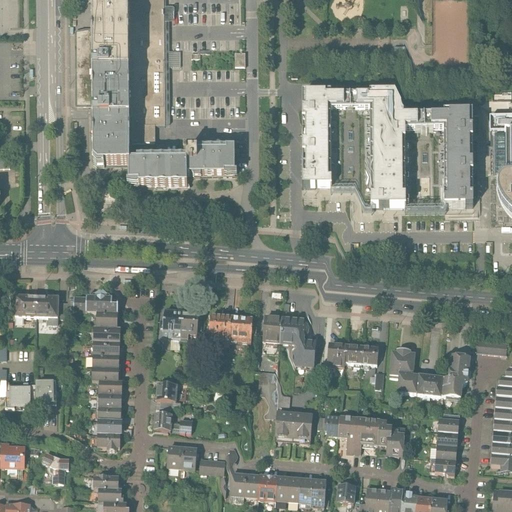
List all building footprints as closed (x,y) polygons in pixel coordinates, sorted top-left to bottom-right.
[(139,21),(139,4),(139,3),(139,2),(138,0),(110,0),(111,4),(111,12),(111,21),(130,21),(139,21)] [(165,33),(166,149),(169,149),(171,149),(171,90),(182,90),(182,74),(171,74),(170,44),(175,44),(175,29),(168,30),(168,20),(168,11),(139,2),(139,3),(139,4),(165,12),(165,19),(165,26),(165,33)] [(165,12),(139,4),(139,21),(130,21),(131,99),(131,140),(131,166),(157,165),(156,149),(166,149),(165,33),(165,26),(165,19),(165,12)] [(79,99),(95,99),(131,99),(130,21),(111,21),(95,21),(95,28),(95,54),(79,54),(79,99)] [(246,76),(236,76),(236,90),(246,90),(246,76)] [(95,99),(79,99),(79,105),(79,128),(96,128),(96,140),(131,140),(131,99),(95,99)] [(473,210),(472,115),(444,115),(444,118),(431,118),(417,118),(411,118),(405,118),(405,115),(370,115),(370,118),(332,119),(332,115),(302,116),(303,156),(304,187),(304,211),(320,211),(332,210),(371,210),(406,210),(405,133),(418,133),(424,133),(431,133),(443,133),(444,210),(473,210)] [(511,117),(490,117),(490,147),(487,147),(487,158),(505,158),(505,179),(504,179),(501,180),(499,182),(498,185),(497,188),(496,191),(497,195),(499,200),(502,205),(506,211),(510,214),(511,215),(511,117)] [(131,166),(131,140),(96,140),(96,147),(95,183),(100,188),(131,188),(131,183),(131,166)] [(131,183),(131,188),(131,192),(131,209),(182,209),(188,209),(188,199),(208,199),(236,199),(236,172),(194,172),(188,172),(188,175),(188,179),(188,182),(182,182),(135,182),(131,183)] [(103,313),(96,319),(77,319),(77,337),(97,337),(120,338),(120,329),(114,329),(114,320),(109,320),(103,313)] [(18,342),(39,343),(40,320),(19,319),(18,342)] [(61,321),(40,320),(39,343),(60,344),(61,321)] [(164,360),(181,361),(183,335),(166,334),(164,360)] [(201,337),(183,335),(181,361),(199,363),(201,337)] [(120,338),(97,337),(97,352),(120,352),(120,338)] [(207,363),(230,365),(231,340),(209,338),(207,363)] [(254,341),(231,340),(230,365),(252,367),(254,341)] [(265,367),(289,369),(291,343),(266,341),(265,367)] [(316,344),(291,343),(289,369),(314,370),(316,344)] [(507,346),(477,343),(476,355),(506,358),(507,346)] [(326,368),(343,370),(345,347),(328,346),(326,368)] [(343,370),(360,371),(362,349),(345,347),(343,370)] [(379,350),(362,349),(360,371),(377,373),(379,350)] [(388,378),(398,379),(398,376),(413,378),(415,355),(411,354),(411,352),(396,351),(396,353),(390,353),(388,378)] [(122,353),(120,352),(97,352),(94,352),(94,368),(122,369),(122,353)] [(469,384),(471,360),(450,358),(448,380),(448,382),(464,383),(469,384)] [(11,368),(0,367),(0,382),(10,383),(11,368)] [(122,369),(94,368),(94,381),(122,382),(122,369)] [(511,373),(507,374),(501,381),(511,381),(511,373)] [(448,380),(413,378),(398,376),(398,379),(396,395),(462,401),(464,383),(448,382),(448,380)] [(122,382),(94,381),(94,394),(122,394),(122,382)] [(511,381),(501,381),(498,391),(511,391),(511,381)] [(497,401),(511,401),(511,391),(498,391),(497,401)] [(122,394),(94,394),(94,407),(100,407),(122,407),(122,394)] [(495,400),(494,412),(511,413),(511,401),(497,401),(495,400)] [(122,407),(100,407),(100,420),(124,421),(125,407),(122,407)] [(179,408),(158,407),(157,430),(178,431),(179,408)] [(57,408),(37,409),(38,432),(58,431),(57,408)] [(38,432),(37,409),(10,409),(10,433),(38,432)] [(511,413),(494,412),(493,424),(511,425),(511,413)] [(274,442),(292,443),(295,416),(276,414),(274,442)] [(443,422),(460,423),(460,417),(443,415),(443,422)] [(313,417),(295,416),(292,443),(310,445),(313,417)] [(338,442),(340,420),(325,419),(323,441),(338,442)] [(124,421),(100,420),(100,434),(123,434),(124,434),(124,421)] [(345,456),(353,457),(356,422),(340,420),(338,442),(347,443),(345,456)] [(379,424),(356,422),(353,457),(360,458),(361,444),(378,446),(379,424)] [(459,437),(460,423),(443,422),(440,422),(439,435),(459,437)] [(393,430),(387,430),(387,424),(379,424),(378,446),(385,446),(386,443),(392,444),(392,436),(393,430)] [(511,425),(493,424),(493,436),(511,437),(511,425)] [(123,434),(100,434),(100,447),(123,447),(123,434)] [(457,451),(459,437),(439,435),(437,449),(457,451)] [(386,443),(385,446),(384,460),(403,461),(405,437),(392,436),(392,444),(386,443)] [(511,437),(493,436),(492,448),(511,448),(511,437)] [(174,440),(156,438),(154,455),(173,457),(174,440)] [(194,461),(196,446),(183,444),(181,459),(194,461)] [(123,447),(100,447),(100,459),(123,460),(123,447)] [(511,448),(492,448),(491,459),(511,460),(511,448)] [(456,465),(457,451),(437,449),(436,463),(456,465)] [(100,459),(100,474),(123,474),(123,460),(100,459)] [(511,460),(491,459),(490,470),(499,471),(499,477),(511,477),(511,460)] [(455,478),(456,465),(436,463),(435,477),(455,478)] [(168,492),(183,493),(184,472),(170,471),(168,492)] [(2,495),(28,496),(28,473),(2,472),(2,489),(2,495)] [(199,473),(184,472),(183,493),(198,494),(199,473)] [(243,500),(245,476),(231,475),(229,499),(243,500)] [(245,476),(243,500),(256,501),(259,477),(245,476)] [(259,477),(256,501),(277,503),(279,479),(259,477)] [(291,504),(292,480),(279,479),(277,503),(291,504)] [(72,486),(60,485),(49,480),(43,491),(54,496),(54,510),(67,510),(67,497),(71,497),(72,486)] [(292,480),(291,504),(302,505),(303,481),(292,480)] [(303,481),(302,505),(313,506),(316,482),(303,481)] [(316,482),(313,506),(324,507),(326,483),(316,482)] [(226,485),(201,483),(199,496),(225,499),(226,485)] [(337,487),(335,507),(356,509),(358,488),(337,487)] [(364,511),(377,511),(378,492),(367,491),(364,511)] [(388,511),(390,493),(378,492),(377,511),(388,511)] [(403,494),(390,493),(388,511),(400,511),(402,499),(403,494)] [(492,511),(511,511),(511,494),(493,493),(493,505),(492,511)] [(416,511),(418,500),(402,499),(400,511),(416,511)] [(430,511),(432,501),(418,500),(416,511),(430,511)] [(432,501),(430,511),(447,511),(448,503),(432,501)]
